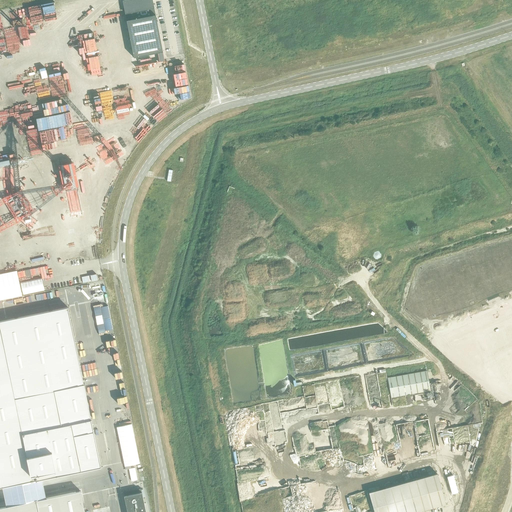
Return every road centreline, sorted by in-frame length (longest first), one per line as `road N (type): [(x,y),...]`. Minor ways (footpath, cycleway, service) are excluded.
road 1 (unclassified): [(171,511),(122,263),(125,215),(152,159),(188,124),(221,107)]
road 2 (unclassified): [(221,107),(511,35)]
road 3 (unknown): [(0,309),(70,294),(81,304),(115,476)]
road 4 (unknown): [(72,266),(95,194),(96,129),(83,81)]
